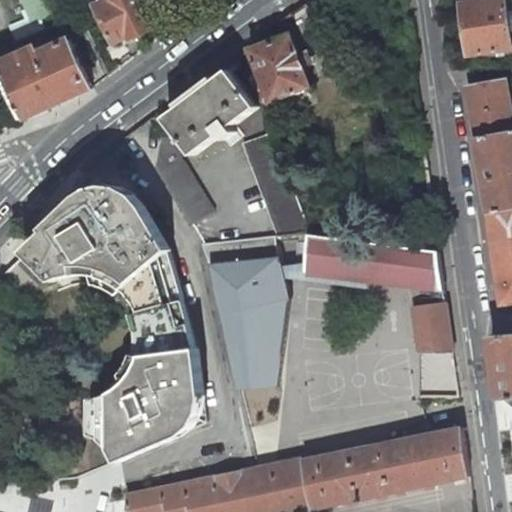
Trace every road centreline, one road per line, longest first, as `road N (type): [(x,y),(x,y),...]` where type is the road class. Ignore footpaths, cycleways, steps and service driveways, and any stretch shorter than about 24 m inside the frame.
road 1 (unclassified): [(499,511),(431,0)]
road 2 (residential): [(77,511),(94,485),(120,470),(203,441),(222,425),(228,406),(190,245),(142,174)]
road 3 (primary): [(258,0),(83,134)]
